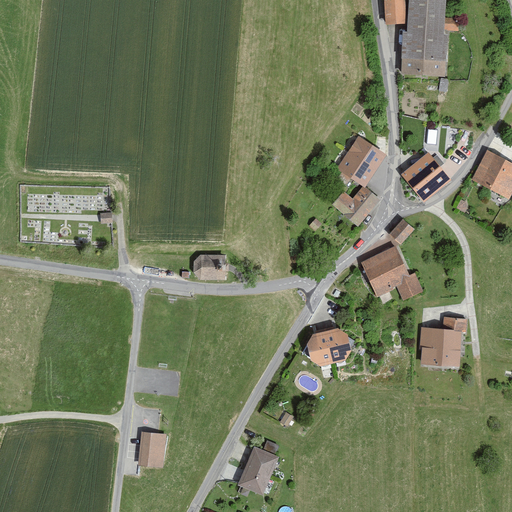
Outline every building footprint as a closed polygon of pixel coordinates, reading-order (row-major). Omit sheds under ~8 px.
[(403,0),(386,0),(387,22),(405,21),(403,0)] [(446,0),(408,0),(407,28),(403,28),(400,73),(445,75),(448,29),(459,29),(459,18),(445,17),(446,0)] [(437,142),(438,128),(429,128),(429,141),(437,142)] [(389,159),(357,137),(342,159),(345,160),(339,168),(342,170),(351,177),(369,188),(389,159)] [(511,194),(511,163),(488,150),(472,179),(509,200),(511,194)] [(427,153),(401,174),(423,200),(449,178),(427,153)] [(351,177),(342,170),(337,178),(346,185),(351,177)] [(352,199),(343,190),(332,204),(357,225),(379,200),(362,187),(352,199)] [(413,229),(402,220),(391,233),(402,243),(413,229)] [(395,246),(362,261),(377,294),(398,285),(404,298),(422,290),(414,272),(408,275),(395,246)] [(224,255),(199,254),(193,261),(192,272),(199,280),(224,280),(224,255)] [(444,317),(442,329),(461,330),(466,331),(468,319),(444,317)] [(338,328),(312,335),(305,345),(308,362),(317,367),(344,359),(349,349),(346,336),(338,328)] [(442,329),(422,328),(420,365),(459,367),(461,330),(442,329)] [(167,433),(142,431),(139,464),(164,466),(167,433)] [(266,439),(262,449),(274,453),(278,444),(266,439)] [(262,449),(254,445),(237,484),(262,495),(279,456),(274,453),(262,449)]
